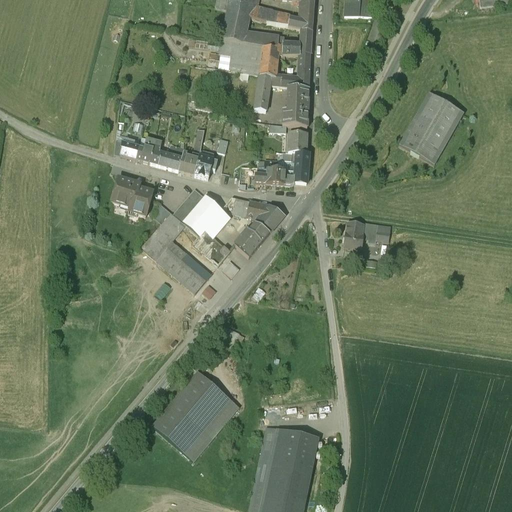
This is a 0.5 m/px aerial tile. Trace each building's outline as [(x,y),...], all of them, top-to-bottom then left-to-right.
[(254,1),(246,0),(229,0),(227,15),(248,21),(250,21),(252,11),(254,1)] [(313,0),(293,0),(294,3),(299,4),(299,15),(299,23),(312,25),(313,0)] [(358,20),(358,19),(374,20),(374,0),(345,0),(344,19),(358,20)] [(511,0),(478,0),(480,10),(511,5),(511,0)] [(279,17),(252,11),(250,21),(265,26),(275,27),(278,27),(287,29),(288,21),(279,19),(279,17)] [(248,21),(227,15),(222,44),(243,48),(245,36),(248,21)] [(299,23),(288,21),(287,29),(293,31),(300,32),(299,23)] [(312,25),(299,23),(300,32),(311,34),(312,25)] [(287,29),(278,27),(278,31),(277,33),(293,36),(293,31),(287,29)] [(311,34),(300,32),(299,39),(299,47),(282,46),(281,46),(281,49),(281,59),(299,58),(309,57),(311,34)] [(283,41),(245,36),(243,48),(256,50),(261,51),(271,53),(277,49),(281,49),(281,46),(282,46),(283,41)] [(277,49),(271,53),(271,59),(277,59),(281,59),(281,49),(277,49)] [(271,53),(261,51),(260,61),(258,79),(269,80),(271,80),(274,80),(274,79),(277,59),(271,59),(271,53)] [(298,81),(274,79),(274,80),(271,80),(270,89),(288,90),(308,92),(309,57),(299,58),(298,81)] [(262,79),(258,79),(253,113),(265,115),(269,80),(262,79)] [(308,92),(288,90),(287,108),(307,109),(308,92)] [(463,117),(428,97),(398,149),(433,169),(463,117)] [(203,107),(189,104),(188,110),(201,113),(203,107)] [(307,109),(287,108),(287,114),(282,113),(282,128),(285,128),(306,130),(307,109)] [(282,128),(268,126),(268,136),(284,137),(284,136),(285,128),(282,128)] [(213,133),(204,130),(201,144),(212,146),(215,134),(213,133)] [(305,136),(284,136),(284,137),(288,137),(287,154),(284,154),(284,155),(304,156),(305,136)] [(143,152),(138,151),(136,164),(149,167),(155,144),(145,142),(143,152)] [(201,144),(195,143),(192,158),(198,160),(200,150),(201,144)] [(227,145),(220,143),(217,155),(224,157),(227,145)] [(168,159),(158,156),(161,146),(155,144),(149,167),(177,174),(181,162),(168,159)] [(212,146),(201,144),(200,150),(211,153),(212,146)] [(138,151),(120,146),(119,153),(120,154),(119,159),(136,164),(138,151)] [(183,152),(170,149),(168,159),(181,162),(182,155),(183,152)] [(190,162),(184,161),(184,163),(181,162),(177,174),(194,178),(198,160),(192,158),(191,158),(190,162)] [(308,160),(295,158),(295,174),(294,185),(305,186),(308,160)] [(212,163),(198,160),(194,178),(207,182),(212,163)] [(276,165),(264,164),(264,170),(263,171),(276,172),(276,165)] [(295,174),(276,173),(276,172),(263,171),(264,170),(257,170),(256,177),(254,177),(253,186),(290,188),(293,187),(294,185),(295,174)] [(152,195),(138,191),(139,187),(117,181),(110,206),(128,211),(127,215),(145,220),(152,195)] [(194,192),(172,218),(183,227),(204,202),(205,201),(194,192)] [(214,200),(206,194),(203,198),(210,205),(214,200)] [(218,198),(211,205),(220,213),(227,205),(218,198)] [(243,203),(231,201),(227,205),(220,213),(221,214),(226,219),(235,209),(240,210),(243,203)] [(183,227),(183,228),(188,233),(197,240),(198,241),(205,233),(221,214),(220,213),(204,202),(183,227)] [(249,204),(243,203),(240,210),(245,211),(247,212),(249,204)] [(268,209),(249,204),(247,212),(245,219),(258,222),(249,235),(261,245),(284,218),(268,209)] [(171,217),(160,207),(152,220),(161,228),(171,217)] [(221,214),(205,233),(213,240),(229,221),(226,219),(221,214)] [(172,218),(171,217),(161,228),(141,252),(194,297),(210,278),(175,248),(188,233),(183,228),(183,227),(172,218)] [(362,237),(354,236),(355,227),(346,226),(343,251),(360,253),(362,237)] [(205,233),(198,241),(197,240),(191,247),(218,269),(230,254),(213,240),(205,233)] [(246,233),(234,248),(248,260),(261,245),(249,235),(246,233)] [(389,236),(376,234),(375,243),(388,244),(389,236)] [(256,289),(252,299),(259,303),(264,292),(256,289)] [(238,410),(197,375),(151,431),(193,465),(238,410)] [(300,511),(316,442),(266,431),(249,511),(300,511)]
